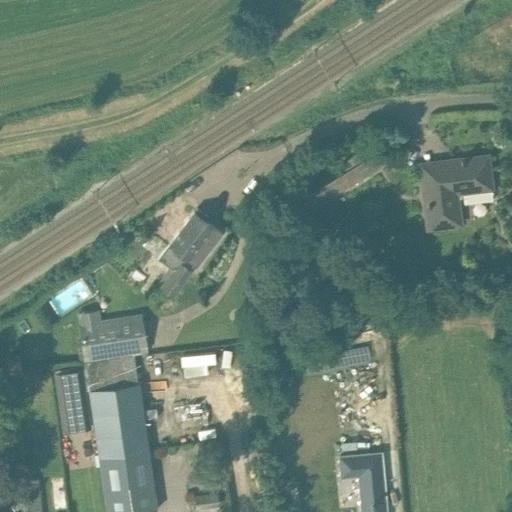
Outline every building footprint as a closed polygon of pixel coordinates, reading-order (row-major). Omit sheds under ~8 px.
[(381,164),(374,153),(305,195),(312,206),(381,164)] [(491,190),(487,156),(450,160),(451,165),(420,169),(428,229),(463,225),(459,194),(491,190)] [(207,216),(196,208),(159,258),(174,269),(161,285),(172,294),(190,271),(185,267),(190,260),(196,265),(221,232),(205,220),(207,216)] [(297,268),(294,276),(297,284),(304,288),(313,285),(316,277),(313,269),(306,266),(297,268)] [(133,353),(147,351),(142,312),(77,322),(82,359),(133,353)] [(137,511),(154,509),(133,353),(82,359),(105,511),(137,511)] [(20,357),(5,359),(6,374),(22,372),(20,357)] [(66,428),(92,424),(83,367),(58,370),(66,428)] [(380,452),(339,456),(341,475),(358,474),(361,504),(365,503),(385,502),(380,452)] [(39,484),(26,485),(29,509),(41,508),(39,484)] [(28,511),(27,500),(13,502),(13,511),(28,511)]
